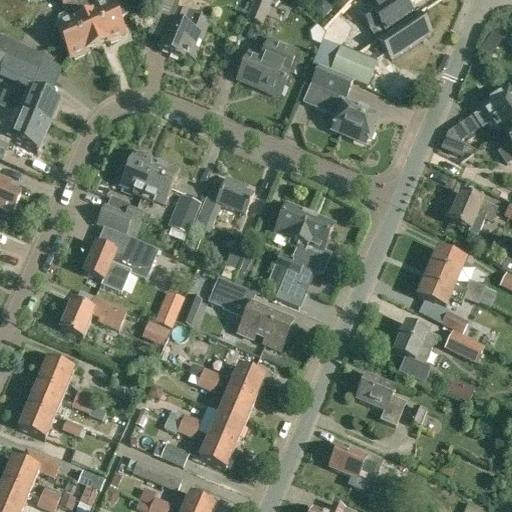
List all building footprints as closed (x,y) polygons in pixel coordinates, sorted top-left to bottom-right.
[(77,5),(74,0),(58,0),(66,16),(58,20),(56,30),(69,60),(96,48),(83,18),(77,4),(77,5)] [(122,0),(110,6),(83,18),(96,48),(123,36),(117,22),(133,15),(125,0),(122,0)] [(161,0),(159,6),(172,11),(176,0),(161,0)] [(257,27),(260,29),(270,6),(274,8),(281,0),(254,0),(246,22),(257,27)] [(342,48),(377,63),(387,56),(390,61),(430,34),(428,31),(434,25),(437,18),(438,8),(435,1),(434,0),(385,0),(361,16),(363,20),(342,48)] [(323,22),(332,12),(322,3),(313,13),(323,22)] [(159,51),(183,60),(184,56),(194,59),(198,50),(194,49),(197,41),(201,42),(208,24),(175,11),(159,51)] [(0,55),(13,61),(19,47),(0,38),(0,55)] [(238,82),(278,99),(288,75),(293,78),(299,63),(298,55),(299,53),(268,40),(259,60),(249,56),(238,82)] [(488,59),(495,49),(485,42),(478,52),(488,59)] [(13,61),(39,72),(45,58),(19,47),(13,61)] [(329,73),(367,89),(378,64),(377,63),(342,48),(340,48),(339,48),(329,73)] [(0,70),(33,85),(39,72),(13,61),(0,55),(0,70)] [(332,131),(366,145),(377,120),(343,106),(352,85),(319,70),(304,105),(337,119),(332,131)] [(0,99),(0,108),(49,129),(60,104),(30,91),(25,102),(3,93),(0,99)] [(492,123),(499,133),(511,124),(511,96),(508,91),(482,108),(483,110),(473,118),(481,130),(492,123)] [(0,160),(3,162),(11,143),(38,155),(49,129),(0,108),(0,160)] [(445,140),(459,145),(479,132),(470,119),(446,135),(445,140)] [(511,124),(499,133),(508,147),(497,155),(506,168),(511,163),(511,124)] [(459,145),(445,140),(440,151),(460,158),(464,147),(459,145)] [(120,188),(142,197),(155,166),(133,156),(120,188)] [(142,197),(165,207),(178,175),(155,166),(142,197)] [(0,211),(12,216),(20,196),(7,190),(10,184),(0,180),(0,211)] [(193,230),(209,237),(221,208),(245,218),(253,198),(238,192),(240,186),(226,180),(218,198),(208,194),(193,230)] [(465,234),(477,239),(484,222),(491,225),(497,211),(460,196),(448,224),(466,232),(465,234)] [(169,229),(189,237),(201,207),(181,198),(169,229)] [(98,226),(128,239),(133,241),(141,223),(133,219),(105,207),(98,226)] [(503,219),(511,223),(511,207),(503,219)] [(286,248),(295,252),(296,252),(310,218),(287,208),(275,236),(289,242),(286,248)] [(145,213),(137,209),(133,219),(141,223),(145,213)] [(296,252),(295,252),(291,261),(285,276),(276,297),(292,304),(297,293),(302,295),(304,294),(308,285),(307,283),(298,279),(302,270),(323,278),(332,256),(323,253),(333,227),(310,218),(296,252)] [(225,268),(236,273),(249,242),(237,237),(225,268)] [(143,269),(145,265),(148,267),(155,251),(128,240),(120,259),(115,257),(115,256),(95,247),(83,276),(103,284),(102,287),(122,295),(134,266),(143,269)] [(455,288),(455,287),(465,264),(437,252),(427,276),(455,288)] [(273,272),(285,276),(291,261),(280,256),(274,270),(273,272)] [(235,282),(246,287),(256,263),(245,259),(235,282)] [(511,277),(506,275),(499,288),(511,295),(511,277)] [(463,302),(478,308),(482,298),(466,291),(455,287),(455,288),(427,276),(417,299),(445,311),(449,302),(461,307),(463,302)] [(243,321),(239,331),(265,342),(263,347),(280,354),(293,324),(265,312),(264,313),(251,308),(256,296),(233,286),(232,288),(220,283),(212,304),(223,309),(222,312),(243,321)] [(482,298),(485,291),(485,290),(469,283),(466,291),(482,298)] [(60,331),(82,340),(91,319),(99,322),(97,325),(118,334),(127,313),(94,299),(89,311),(71,303),(60,331)] [(163,318),(175,323),(183,304),(171,299),(163,318)] [(449,332),(452,334),(461,338),(468,325),(447,314),(440,327),(449,332)] [(190,330),(193,324),(178,318),(176,324),(190,330)] [(142,339),(152,344),(159,329),(148,324),(142,339)] [(436,339),(426,335),(405,326),(393,355),(404,359),(397,375),(424,386),(430,372),(429,368),(425,366),(436,339)] [(461,338),(452,334),(444,351),(476,367),(485,351),(471,344),(461,338)] [(37,385),(64,396),(73,373),(47,362),(37,385)] [(228,392),(254,403),(264,380),(238,369),(228,392)] [(200,380),(217,387),(220,379),(203,372),(200,380)] [(196,389),(213,396),(217,387),(200,380),(191,377),(188,384),(197,387),(196,389)] [(380,423),(395,429),(405,406),(391,400),(396,390),(366,377),(356,402),(384,414),(380,423)] [(27,408),(54,419),(64,396),(37,385),(27,408)] [(163,391),(153,386),(148,397),(155,400),(160,398),(163,391)] [(446,396),(467,405),(470,397),(449,388),(446,396)] [(75,402),(92,409),(95,399),(78,392),(75,402)] [(218,415),(245,426),(254,403),(228,392),(218,415)] [(88,417),(92,409),(75,402),(71,410),(88,417)] [(17,432),(44,443),(54,419),(27,408),(17,432)] [(406,424),(420,430),(426,414),(413,409),(406,424)] [(148,414),(142,411),(135,427),(141,429),(148,414)] [(180,426),(197,434),(201,425),(184,418),(185,418),(172,412),(168,421),(180,426)] [(208,438),(235,449),(245,426),(218,415),(208,438)] [(475,431),(490,438),(497,423),(494,421),(493,422),(482,417),(475,431)] [(180,426),(168,421),(164,430),(176,436),(180,426)] [(61,433),(78,440),(82,430),(66,423),(61,433)] [(193,442),(197,434),(180,426),(177,435),(193,442)] [(198,461),(225,473),(235,449),(208,438),(198,461)] [(160,461),(183,471),(189,456),(166,446),(160,461)] [(329,470),(356,482),(361,470),(370,474),(374,465),(366,462),(367,460),(339,448),(329,470)] [(70,464),(88,471),(92,460),(75,452),(70,464)] [(2,484),(29,495),(37,475),(53,482),(59,468),(26,454),(21,464),(12,461),(2,484)] [(131,476),(177,495),(182,483),(163,475),(136,464),(131,476)] [(77,485),(99,494),(105,482),(82,473),(77,485)] [(114,478),(109,488),(110,488),(116,491),(120,481),(114,478)] [(0,510),(4,511),(21,511),(29,495),(2,484),(0,488),(0,510)] [(43,492),(40,500),(57,508),(60,499),(57,498),(59,495),(47,490),(46,493),(43,492)] [(75,511),(90,511),(97,495),(90,492),(87,490),(81,505),(79,504),(75,511)] [(109,490),(106,497),(111,506),(115,504),(119,495),(109,490)] [(58,508),(67,511),(70,511),(75,501),(63,496),(58,508)] [(181,511),(213,511),(215,509),(188,498),(181,511)] [(54,511),(57,508),(40,500),(36,509),(43,511),(54,511)] [(150,509),(157,511),(168,511),(171,508),(154,501),(150,509)]
